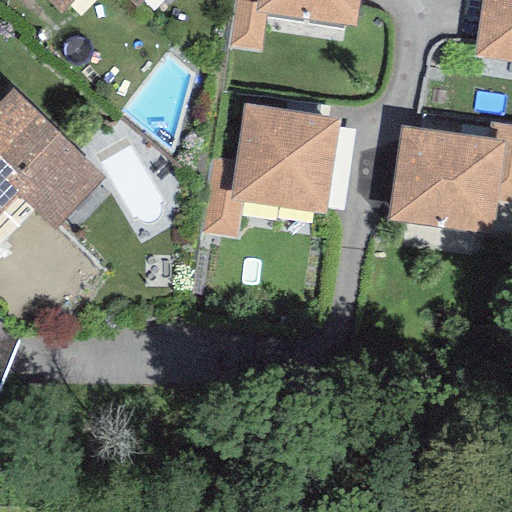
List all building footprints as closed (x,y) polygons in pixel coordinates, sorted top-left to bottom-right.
[(45,0),(60,14),(73,0),(45,0)] [(255,13),(256,0),(234,0),(228,48),(260,52),(265,14),(255,13)] [(358,0),(256,0),(255,13),(265,14),(355,27),(358,0)] [(511,0),(480,0),(473,57),(511,62),(511,0)] [(13,88),(0,100),(0,157),(27,184),(18,193),(53,227),(103,177),(13,88)] [(339,117),(242,103),(234,160),(212,157),(201,232),(236,238),(241,202),(325,214),(339,117)] [(503,139),(400,126),(387,220),(490,234),(495,200),(511,202),(511,126),(505,126),(503,139)] [(0,157),(0,211),(18,193),(27,184),(0,157)]
